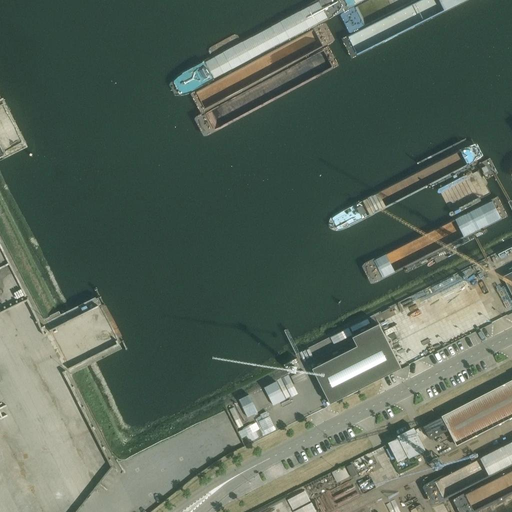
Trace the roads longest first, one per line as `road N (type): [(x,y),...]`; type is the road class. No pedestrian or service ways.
road 1 (unclassified): [(193,511),(235,476),(511,338)]
road 2 (unknown): [(102,504),(233,426)]
